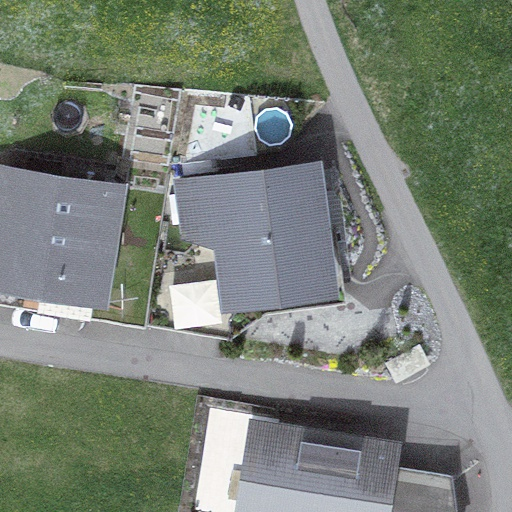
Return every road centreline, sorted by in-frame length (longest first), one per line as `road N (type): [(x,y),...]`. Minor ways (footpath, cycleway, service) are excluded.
road 1 (residential): [(0,334),(387,406),(511,454)]
road 2 (unclassified): [(310,0),(511,454)]
